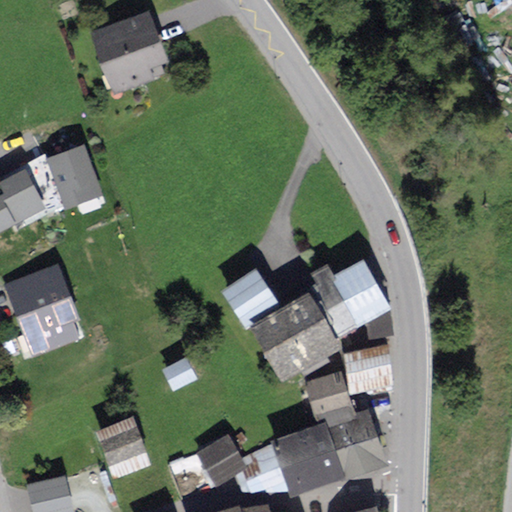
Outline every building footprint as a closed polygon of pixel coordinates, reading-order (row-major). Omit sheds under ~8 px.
[(163,70),(142,13),(91,32),(113,89),(163,70)] [(79,136),(0,176),(0,226),(60,195),(66,207),(105,187),(79,136)] [(313,290),(247,325),(277,380),(334,349),(327,336),(382,306),(357,260),(330,274),(323,261),(303,271),(313,290)] [(50,264),(10,279),(36,347),(76,332),(50,264)] [(252,272),(221,293),(241,322),(272,301),(252,272)] [(384,340),(340,347),(346,388),(390,381),(384,340)] [(189,374),(181,359),(164,368),(172,383),(189,374)] [(336,362),(299,374),(309,408),(326,403),(330,417),(351,411),(336,362)] [(377,458),(358,412),(322,426),(317,413),(256,437),(280,497),(377,458)] [(129,419),(93,433),(112,480),(148,467),(129,419)] [(224,437),(196,453),(217,489),(243,468),(224,437)] [(51,511),(67,508),(59,477),(27,485),(34,511),(51,511)] [(266,511),(263,501),(222,511),(266,511)]
